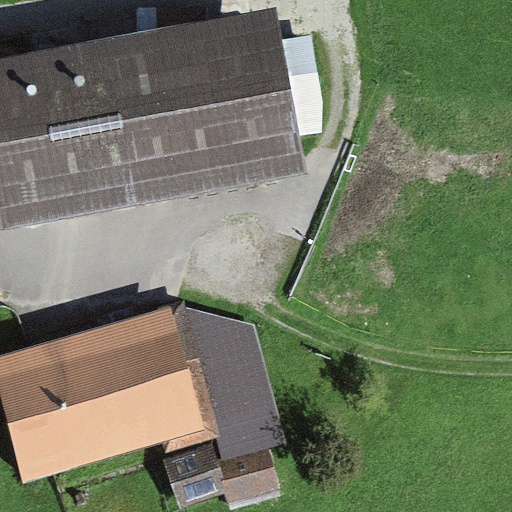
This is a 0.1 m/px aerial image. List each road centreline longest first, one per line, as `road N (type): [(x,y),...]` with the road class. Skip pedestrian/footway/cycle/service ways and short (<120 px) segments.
road 1 (track): [(0,260),(32,274),(167,251),(284,318),(431,368),(511,371)]
road 2 (track): [(345,0),(361,90),(354,131),(335,167),(285,222),(245,239),(167,251)]
